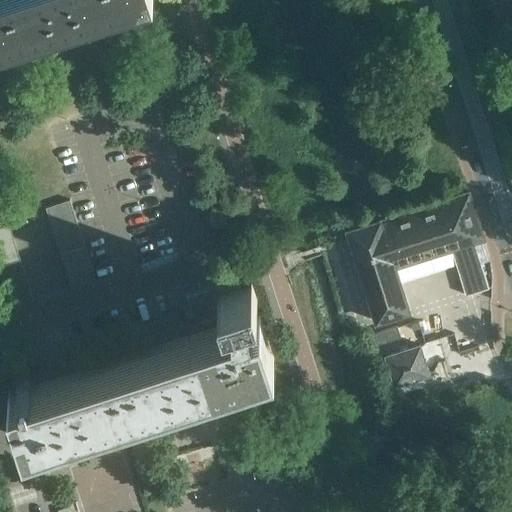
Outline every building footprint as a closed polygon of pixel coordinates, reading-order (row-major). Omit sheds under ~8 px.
[(0,0),(0,28),(88,0),(0,0)] [(395,266),(481,238),(484,238),(469,191),(348,229),(377,321),(409,310),(395,266)] [(74,210),(70,199),(46,207),(50,218),(74,210)] [(77,222),(74,210),(50,218),(53,230),(77,222)] [(0,232),(11,229),(8,219),(0,221),(0,232)] [(81,233),(77,222),(53,230),(57,241),(81,233)] [(0,243),(14,239),(11,229),(0,232),(0,243)] [(85,245),(81,233),(57,241),(61,253),(85,245)] [(0,254),(18,249),(14,239),(0,243),(0,254)] [(88,256),(85,245),(61,253),(64,264),(88,256)] [(0,265),(21,259),(18,249),(0,254),(0,265)] [(92,268),(88,256),(64,264),(68,276),(92,268)] [(0,276),(24,269),(21,259),(0,265),(0,276)] [(96,279),(92,268),(68,276),(72,287),(96,279)] [(27,279),(24,269),(0,276),(0,277),(3,287),(27,279)] [(30,289),(27,279),(3,287),(6,297),(30,289)] [(25,435),(271,356),(273,355),(260,316),(249,319),(244,304),(257,300),(252,284),(227,291),(224,283),(187,294),(196,323),(226,314),(225,311),(232,308),(233,325),(10,396),(11,399),(23,436),(25,435)] [(34,299),(30,289),(6,297),(10,307),(34,299)] [(437,364),(433,353),(424,356),(420,344),(387,354),(396,382),(433,370),(437,364)] [(206,456),(228,449),(218,419),(217,419),(214,410),(188,418),(195,441),(200,439),(206,456)]
